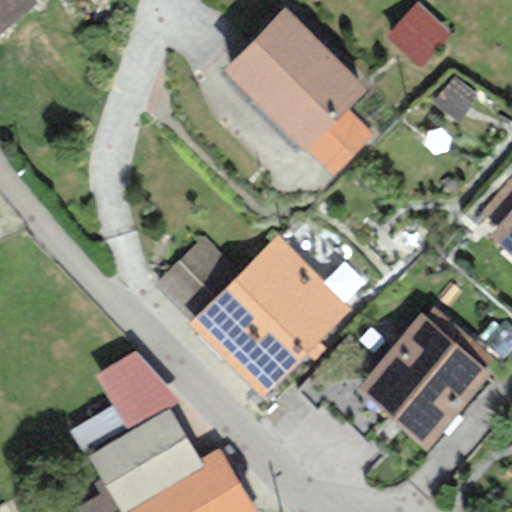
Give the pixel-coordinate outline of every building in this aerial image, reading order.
[(0,0),(0,23),(28,0),(0,0)] [(365,83),(283,0),(220,62),(331,174),(372,134),(343,104),(365,83)] [(511,199),(489,227),(511,246),(511,199)] [(349,306),(276,231),(233,273),(201,240),(157,282),(263,390),(349,306)] [(491,365),(422,305),(359,378),(428,438),(491,365)] [(170,396),(133,341),(88,371),(125,426),(170,396)] [(172,402),(88,451),(119,503),(201,453),(172,402)] [(259,511),(218,443),(201,453),(119,503),(124,511),(259,511)]
